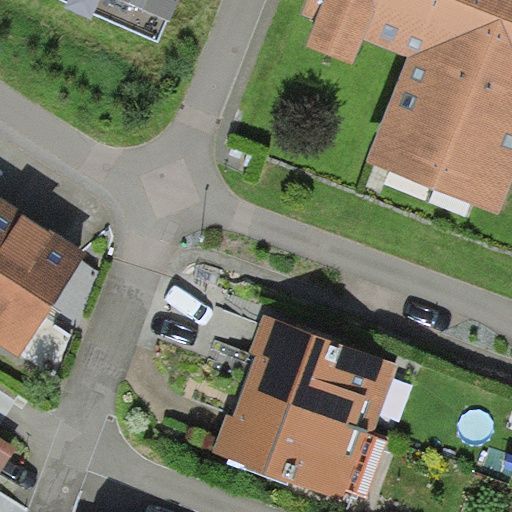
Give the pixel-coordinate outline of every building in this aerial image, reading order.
[(50,0),(159,47),(179,0),(50,0)] [(511,0),(310,0),(303,18),(320,25),(309,52),(355,70),(365,45),(410,62),(368,168),(500,220),(511,189),(511,0)] [(0,343),(23,358),(87,257),(0,202),(0,343)] [(253,369),(245,391),(367,436),(372,438),(399,367),(265,317),(251,355),(257,358),(253,369)] [(367,436),(245,391),(240,404),(234,420),(225,417),(211,456),(342,504),(367,436)] [(0,476),(17,448),(0,437),(0,476)]
